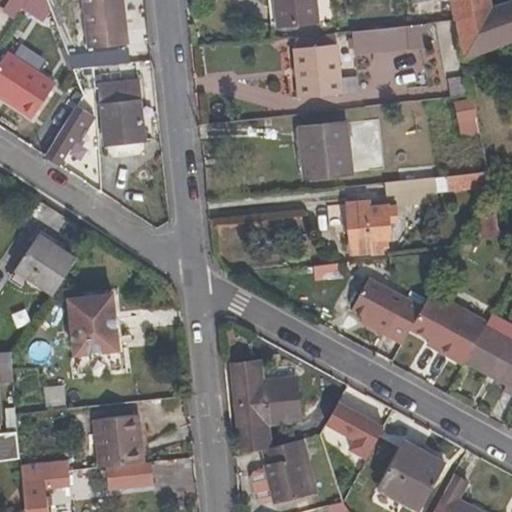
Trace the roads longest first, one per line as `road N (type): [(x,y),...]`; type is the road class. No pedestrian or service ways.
road 1 (residential): [(196,278),(511,452)]
road 2 (residential): [(167,0),(196,278)]
road 3 (residential): [(196,278),(219,511)]
road 4 (residential): [(0,151),(196,278)]
